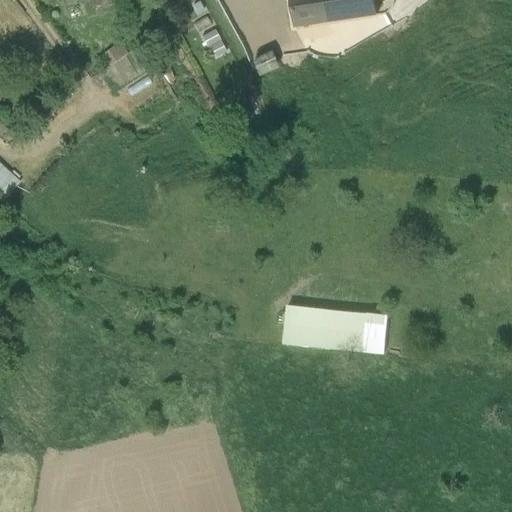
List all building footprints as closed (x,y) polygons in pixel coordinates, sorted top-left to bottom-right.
[(288,0),(294,28),(377,17),(375,0),(288,0)] [(214,31),(200,38),(205,48),(208,46),(215,59),(226,53),(214,31)] [(119,42),(101,56),(109,67),(127,54),(119,42)] [(0,197),(3,200),(19,183),(0,166),(0,197)] [(290,309),(286,348),(388,358),(389,354),(392,319),(290,309)]
